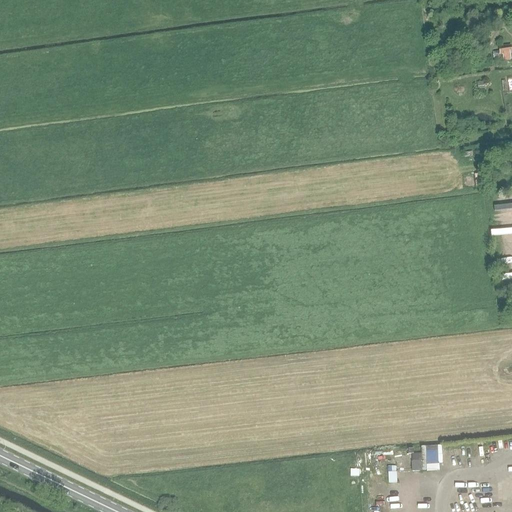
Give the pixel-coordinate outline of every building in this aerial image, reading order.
[(473,32),(464,33),(464,42),(474,42),(473,32)] [(511,45),(498,47),(499,56),(502,55),(503,62),(511,60),(510,54),(511,54),(511,45)] [(478,93),(485,92),(484,82),(477,83),(478,93)] [(427,471),(439,470),(438,446),(426,447),(427,471)] [(360,452),(360,463),(373,463),(373,452),(360,452)] [(412,472),(422,472),(421,460),(419,460),(419,462),(411,462),(412,472)] [(396,473),(388,473),(388,483),(397,483),(396,473)]
